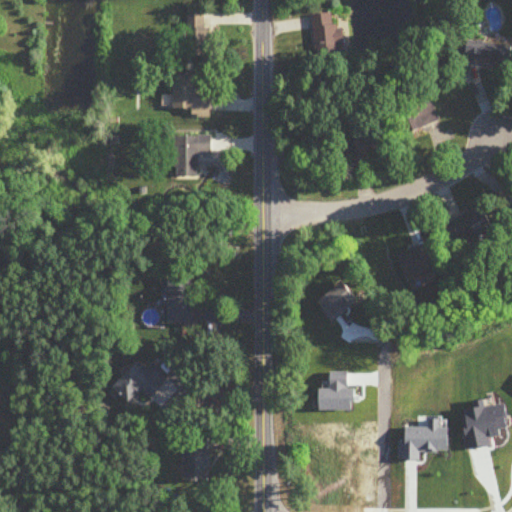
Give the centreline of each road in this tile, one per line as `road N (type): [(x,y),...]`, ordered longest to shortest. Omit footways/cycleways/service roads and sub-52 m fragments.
road 1 (residential): [(262,0),(264,511)]
road 2 (residential): [(263,214),(394,202),(458,174),(497,138)]
